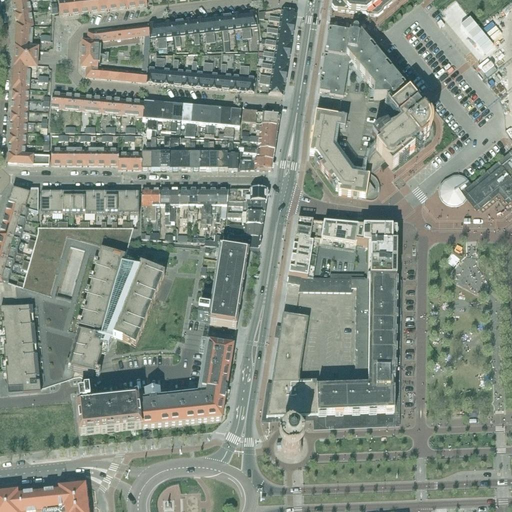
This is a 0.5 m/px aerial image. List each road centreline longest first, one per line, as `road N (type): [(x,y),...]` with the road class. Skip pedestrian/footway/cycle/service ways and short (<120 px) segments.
road 1 (residential): [(297,106),(153,97),(144,88),(72,75),(80,28),(257,0)]
road 2 (residential): [(0,178),(261,180),(278,190)]
road 3 (secondary): [(511,483),(296,492),(248,485)]
road 4 (residential): [(425,235),(420,410)]
road 5 (secondary): [(288,511),(419,505)]
